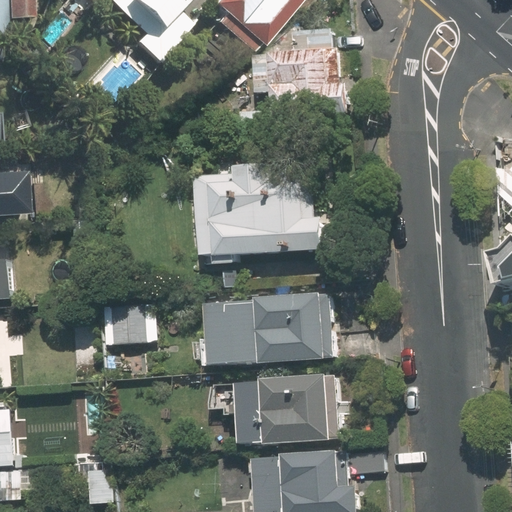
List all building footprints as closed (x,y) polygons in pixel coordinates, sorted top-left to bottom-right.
[(36,0),(8,0),(9,22),(38,21),(36,0)] [(177,9),(185,0),(107,0),(141,31),(133,39),(161,65),(196,26),(177,9)] [(210,0),(208,3),(220,13),(215,19),(258,55),(304,0),(210,0)] [(271,95),(272,125),(353,125),(353,88),(335,88),(335,35),(293,35),(293,56),(258,56),(258,95),(271,95)] [(246,176),(208,176),(209,265),(248,265),(248,254),(339,253),(339,208),(323,208),(323,189),(285,189),(284,166),(246,167),(246,176)] [(0,300),(19,300),(18,258),(0,258),(0,300)] [(338,295),(215,307),(221,371),(344,360),(338,295)] [(162,302),(111,305),(113,348),(164,346),(162,302)] [(0,390),(10,390),(8,358),(25,357),(24,333),(6,334),(6,325),(0,324),(0,390)] [(349,375),(219,385),(223,421),(249,419),(251,449),(354,441),(349,375)] [(0,471),(25,471),(23,410),(0,411),(0,471)] [(258,460),(261,511),(370,511),(369,483),(356,484),(354,454),(258,460)] [(123,505),(123,470),(96,469),(96,505),(123,505)] [(28,473),(0,473),(0,504),(29,504),(28,473)]
